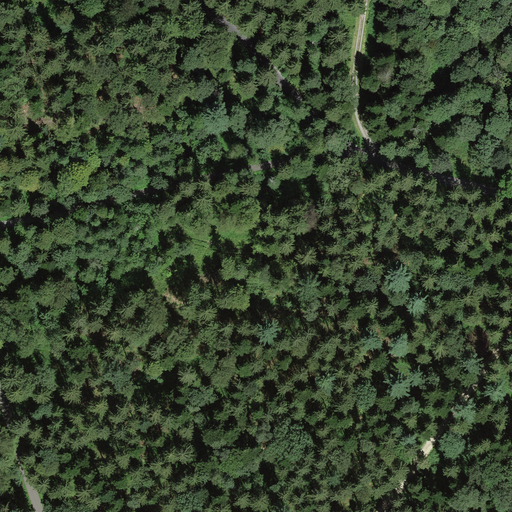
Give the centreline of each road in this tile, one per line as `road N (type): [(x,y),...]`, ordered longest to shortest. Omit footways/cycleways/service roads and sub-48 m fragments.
road 1 (unclassified): [(511,193),(368,148),(0,224)]
road 2 (track): [(196,0),(327,129),(368,148),(354,63),(362,0)]
road 3 (track): [(511,338),(386,511)]
road 4 (unclassified): [(0,396),(38,511)]
